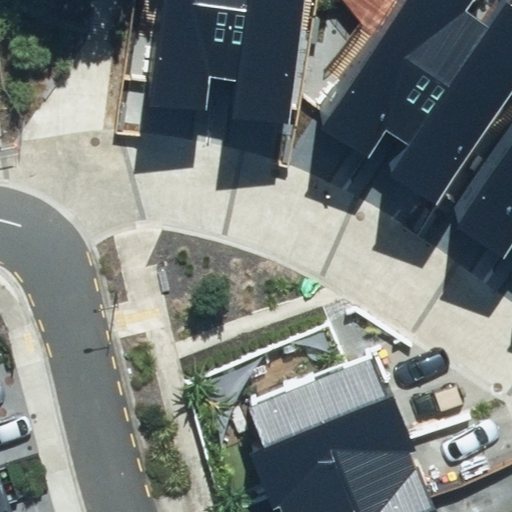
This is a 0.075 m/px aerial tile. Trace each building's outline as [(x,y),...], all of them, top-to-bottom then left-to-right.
[(511,236),(511,43),(430,0),(7,0),(6,75),(204,86),(511,236)] [(403,400),(377,336),(244,391),(270,454),(403,400)] [(311,511),(430,464),(403,400),(270,454),(293,511),(311,511)] [(449,511),(430,464),(311,511),(449,511)] [(0,511),(19,511),(7,475),(0,477),(0,511)]
